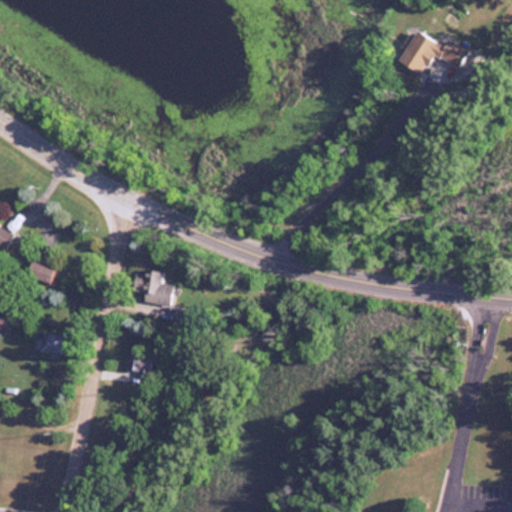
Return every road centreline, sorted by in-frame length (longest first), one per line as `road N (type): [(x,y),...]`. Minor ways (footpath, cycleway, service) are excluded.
road 1 (residential): [(0,110),(125,193),(206,228),(377,278),(511,293)]
road 2 (residential): [(125,193),(56,511)]
